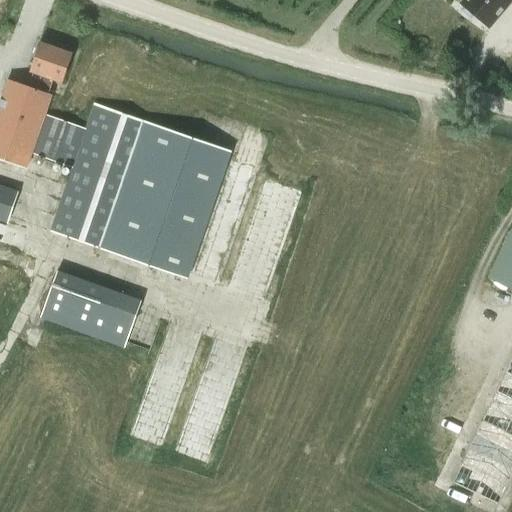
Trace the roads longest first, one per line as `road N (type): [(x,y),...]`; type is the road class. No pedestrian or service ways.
road 1 (unclassified): [(511,110),(314,61),(118,0)]
road 2 (unknown): [(511,262),(414,449)]
